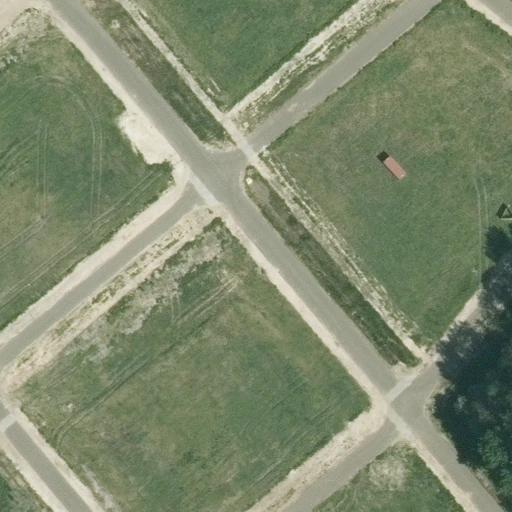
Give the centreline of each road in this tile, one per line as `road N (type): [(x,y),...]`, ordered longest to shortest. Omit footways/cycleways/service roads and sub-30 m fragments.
road 1 (residential): [(209,181),(400,409)]
road 2 (residential): [(209,181),(420,0)]
road 3 (residential): [(209,181),(0,355)]
road 4 (residential): [(51,0),(209,181)]
road 5 (residential): [(511,269),(400,409)]
road 6 (residential): [(407,417),(295,511)]
road 7 (residential): [(0,416),(81,511)]
road 8 (residential): [(486,511),(407,417)]
